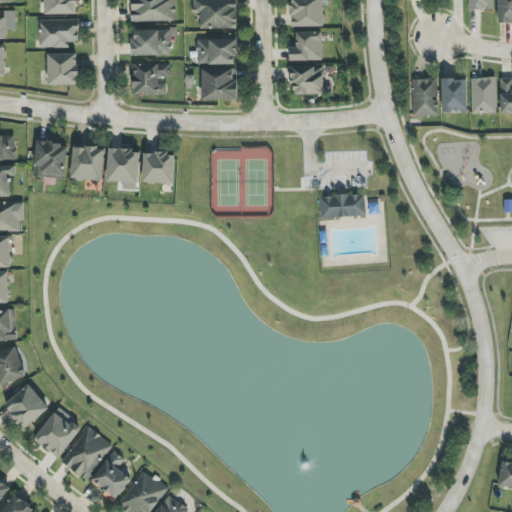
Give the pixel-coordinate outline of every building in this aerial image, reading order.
[(43,0),(44,15),(78,14),(77,0),(43,0)] [(131,0),(131,22),(176,21),(175,0),(131,0)] [(193,0),(193,13),(201,14),(200,28),(237,30),(238,0),(193,0)] [(290,0),(291,27),(324,27),(323,0),(290,0)] [(468,0),(469,10),(493,10),(493,0),(468,0)] [(511,0),(497,0),(499,23),(511,22),(511,0)] [(15,12),(6,12),(7,30),(16,29),(15,12)] [(39,21),(40,49),(70,48),(69,42),(80,42),(80,20),(39,21)] [(132,56),(172,55),(172,30),(132,31),(132,56)] [(290,61),(323,61),(323,33),(297,33),(296,48),(290,48),(290,61)] [(198,65),(237,65),(236,39),(197,40),(198,65)] [(77,54),(47,54),(48,86),(78,85),(77,54)] [(133,95),(167,96),(168,85),(160,85),(161,77),(170,78),(171,65),(134,64),(133,95)] [(292,95),(325,94),(324,66),(291,67),(292,95)] [(202,70),(202,101),(237,100),(236,69),(202,70)] [(471,78),(471,114),(496,113),(496,78),(471,78)] [(501,113),(511,112),(511,78),(500,79),(501,113)] [(413,117),(438,116),(437,79),(412,80),(413,117)] [(443,112),(468,112),(466,79),(441,80),(443,112)] [(67,144),(36,142),(34,178),(65,179),(67,144)] [(104,149),(73,147),(71,179),(103,181),(104,149)] [(108,149),(107,182),(139,183),(140,150),(108,149)] [(143,183),(174,184),(175,153),(143,153),(143,183)] [(320,196),(321,218),(367,217),(366,195),(320,196)] [(0,386),(26,376),(15,347),(0,353),(0,386)] [(3,406),(23,430),(49,409),(29,385),(3,406)] [(80,431),(56,412),(34,439),(58,459),(80,431)] [(112,445),(87,427),(62,463),(87,481),(112,445)] [(131,478),(118,470),(125,460),(113,451),(92,483),(117,499),(131,478)] [(511,488),(511,463),(502,462),(498,486),(511,488)] [(126,511),(151,511),(168,489),(143,471),(118,506),(126,511)] [(2,511),(37,511),(38,511),(12,496),(2,511)] [(190,511),(170,496),(156,511),(190,511)]
